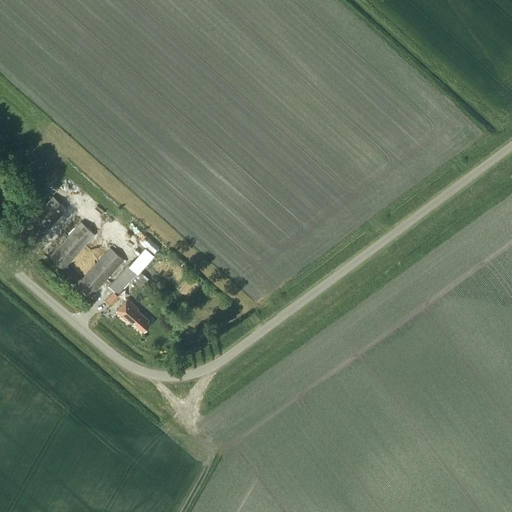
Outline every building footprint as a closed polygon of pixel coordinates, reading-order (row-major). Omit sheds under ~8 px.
[(36,245),(68,209),(54,195),(21,232),(36,245)] [(65,270),(96,234),(82,221),(50,257),(65,270)] [(146,245),(109,286),(118,294),(155,253),(146,245)] [(93,296),(125,260),(111,247),(78,283),(93,296)] [(149,279),(140,270),(132,279),(141,288),(149,279)] [(115,291),(106,300),(112,305),(120,297),(115,291)] [(149,324),(147,322),(149,320),(137,310),(138,309),(127,300),(116,312),(127,322),(128,320),(133,325),(135,323),(143,331),(149,324)]
